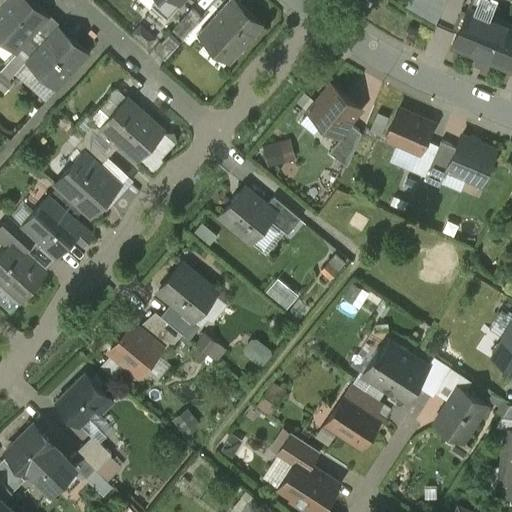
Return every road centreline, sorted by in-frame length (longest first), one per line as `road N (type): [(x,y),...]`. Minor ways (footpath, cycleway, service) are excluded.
road 1 (residential): [(28,354),(216,140)]
road 2 (residential): [(320,17),(411,74),(511,116)]
road 3 (residential): [(216,140),(76,0)]
road 4 (residential): [(216,140),(320,17)]
